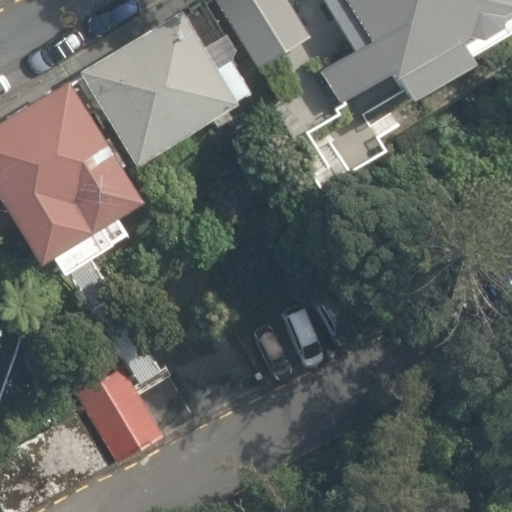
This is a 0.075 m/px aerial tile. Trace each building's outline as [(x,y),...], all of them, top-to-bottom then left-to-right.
[(511,17),(511,0),(315,0),(352,101),(511,17)] [(253,106),(197,12),(89,78),(146,176),(253,106)] [(157,223),(74,83),(0,127),(0,194),(56,283),(157,223)] [(118,462),(164,434),(122,365),(76,393),(118,462)] [(21,511),(107,462),(75,410),(0,453),(0,503),(5,511),(21,511)]
